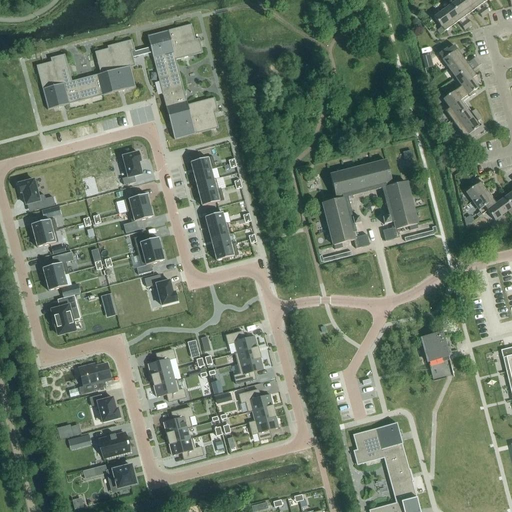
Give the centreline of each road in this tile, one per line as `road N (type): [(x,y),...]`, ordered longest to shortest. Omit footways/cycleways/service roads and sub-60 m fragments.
road 1 (residential): [(272,310),(303,440),(153,485),(116,346),(48,356),(40,345),(0,193)]
road 2 (residential): [(0,169),(152,128),(191,284),(260,267),(268,295)]
road 3 (unclassified): [(32,511),(0,379)]
road 4 (residential): [(388,303),(450,270),(511,254)]
road 5 (residential): [(359,416),(348,374),(388,303)]
